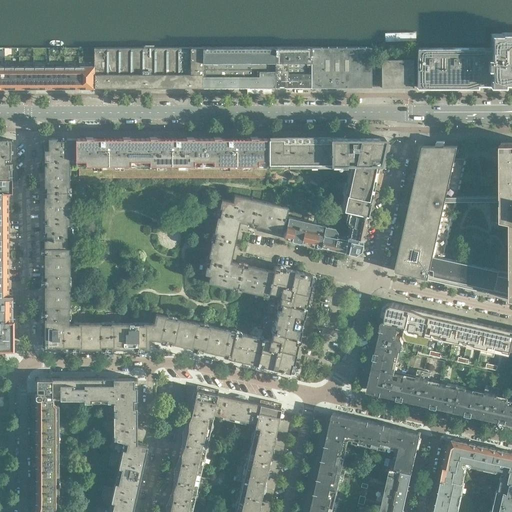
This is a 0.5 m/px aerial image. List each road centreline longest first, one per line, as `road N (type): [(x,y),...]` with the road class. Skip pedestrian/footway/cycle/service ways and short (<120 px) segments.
road 1 (tertiary): [(408,112),(27,112)]
road 2 (residential): [(27,112),(26,366)]
road 3 (residential): [(372,280),(408,112)]
road 4 (residential): [(312,393),(149,362)]
road 5 (unclassified): [(150,511),(162,453),(149,426),(149,362)]
road 6 (residential): [(21,511),(26,366)]
road 7 (residential): [(372,280),(511,311)]
road 8 (residential): [(324,396),(354,352),(372,280)]
road 9 (residential): [(149,362),(26,366)]
road 10 (unclassified): [(312,393),(284,511)]
